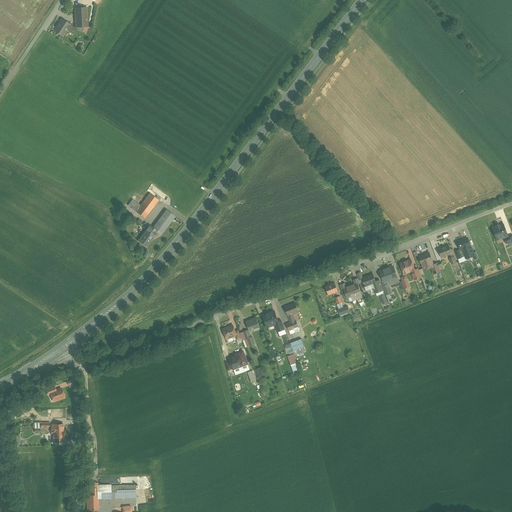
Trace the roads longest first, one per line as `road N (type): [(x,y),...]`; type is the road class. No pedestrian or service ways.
road 1 (unclassified): [(511,205),(75,369)]
road 2 (primary): [(61,352),(173,247),(361,0)]
road 3 (tertiary): [(75,369),(79,511)]
